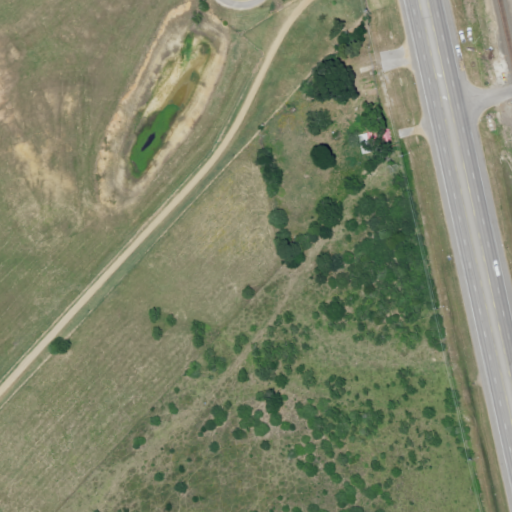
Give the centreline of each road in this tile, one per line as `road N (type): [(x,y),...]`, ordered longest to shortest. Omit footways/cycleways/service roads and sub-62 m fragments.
road 1 (residential): [(328,0),(300,12),(196,184),(0,393)]
road 2 (primary): [(511,445),(411,0)]
